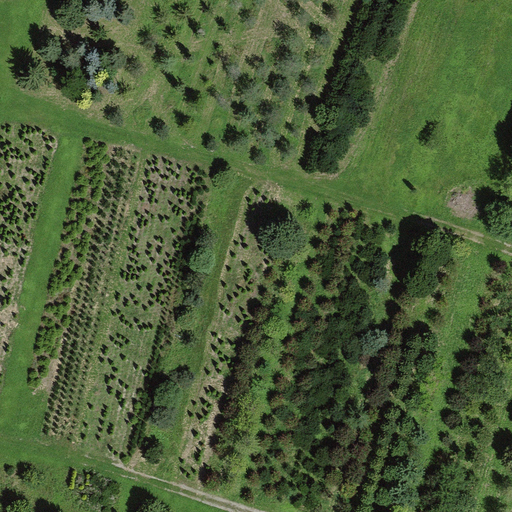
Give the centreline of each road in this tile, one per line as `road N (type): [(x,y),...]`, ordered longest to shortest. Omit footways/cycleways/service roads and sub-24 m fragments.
road 1 (track): [(511,249),(265,173)]
road 2 (track): [(0,443),(247,511)]
